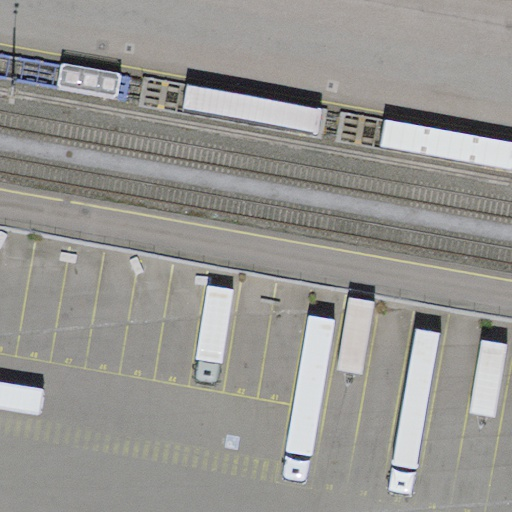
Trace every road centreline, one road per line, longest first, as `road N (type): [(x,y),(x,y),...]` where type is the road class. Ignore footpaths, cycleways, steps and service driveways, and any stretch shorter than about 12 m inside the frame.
road 1 (unknown): [(89,0),(511,76)]
road 2 (unknown): [(0,372),(264,418)]
